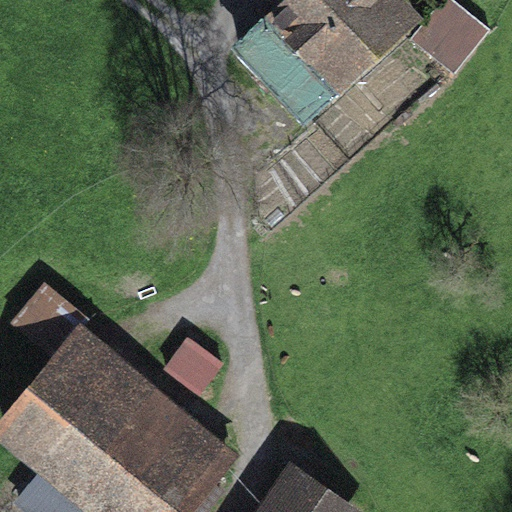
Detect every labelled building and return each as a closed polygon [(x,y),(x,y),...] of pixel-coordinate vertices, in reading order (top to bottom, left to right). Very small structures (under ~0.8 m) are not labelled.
[(294,0),(240,50),(303,119),(400,30),(373,0),(294,0)] [(446,0),(407,41),(447,80),(486,39),(446,0)] [(56,360),(4,422),(112,511),(191,511),(235,459),(82,332),(91,322),(46,285),(13,324),(56,360)] [(32,511),(98,511),(39,468),(16,500),(32,511)] [(346,511),(297,477),(272,511),(346,511)]
